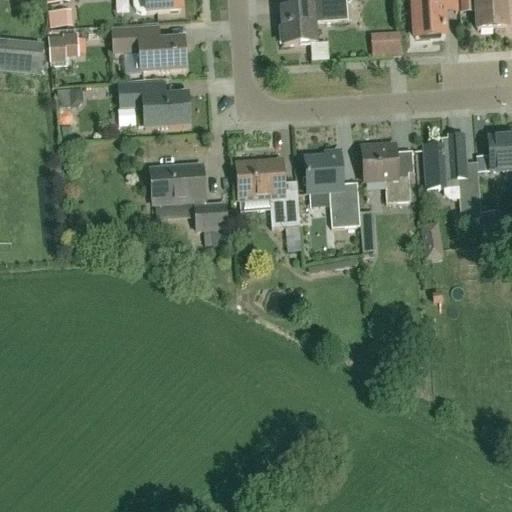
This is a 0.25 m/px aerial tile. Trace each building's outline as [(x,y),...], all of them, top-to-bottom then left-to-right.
[(140,18),(147,17),(180,15),(179,0),(131,0),(132,11),(135,16),(140,18)] [(282,50),(314,48),(313,28),(346,26),(344,0),(321,0),(322,11),(279,14),(282,50)] [(453,0),(421,0),(411,1),(414,42),(443,40),(441,17),(455,16),(453,0)] [(459,0),(461,16),(474,15),(473,0),(459,0)] [(473,0),(475,33),(505,32),(503,0),(473,0)] [(45,30),(69,28),(67,13),(44,14),(45,30)] [(143,33),(112,35),(114,60),(122,59),(139,58),(140,77),(184,73),(183,55),(179,55),(178,44),(158,45),(144,46),(143,33)] [(62,38),(62,41),(48,42),(49,67),(64,66),(63,61),(78,60),(77,37),(62,38)] [(400,38),(369,40),(371,62),(401,60),(400,38)] [(43,49),(0,45),(0,76),(40,80),(43,49)] [(120,114),(137,112),(139,131),(145,131),(145,133),(188,130),(186,100),(164,102),(163,88),(118,91),(120,114)] [(479,222),(476,168),(465,169),(463,139),(448,140),(448,148),(422,150),(425,195),(458,193),(460,226),(479,222)] [(511,174),(511,141),(488,143),(490,176),(511,174)] [(394,177),(393,158),(393,149),(361,151),(363,186),(383,185),(384,209),(409,207),(407,176),(394,177)] [(358,232),(358,218),(357,204),(341,205),(339,162),(304,163),(306,199),(328,198),(330,233),(358,232)] [(282,197),(280,166),(236,169),(238,205),(268,203),(270,234),(298,232),(295,196),(282,197)] [(152,209),(194,206),(196,235),(225,233),(223,209),(202,210),(200,171),(149,174),(152,209)]
